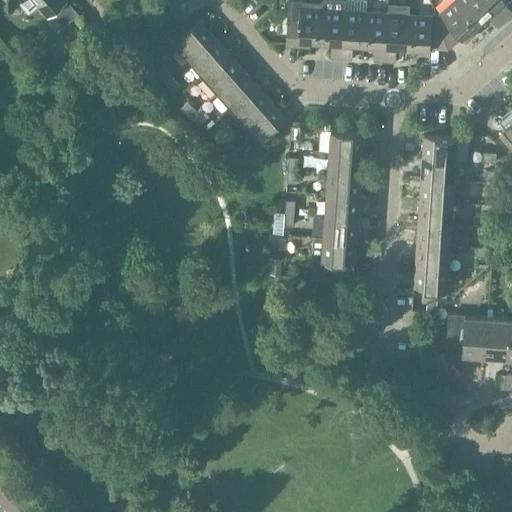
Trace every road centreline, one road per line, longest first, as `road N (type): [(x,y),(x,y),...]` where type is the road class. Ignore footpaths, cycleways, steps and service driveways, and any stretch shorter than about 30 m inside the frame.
road 1 (residential): [(376,331),(392,92)]
road 2 (residential): [(392,92),(304,86),(279,74),(214,0)]
road 3 (residential): [(392,92),(443,96),(511,57)]
